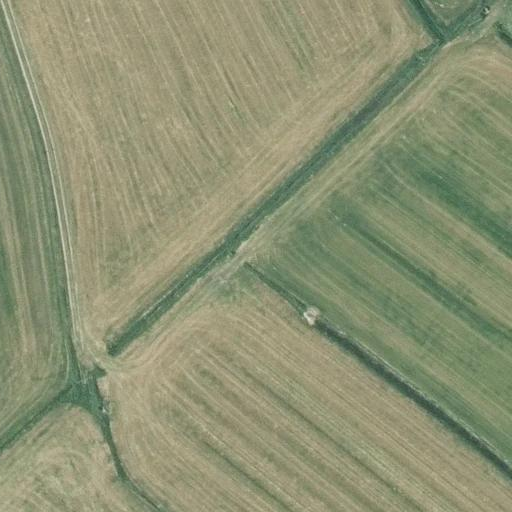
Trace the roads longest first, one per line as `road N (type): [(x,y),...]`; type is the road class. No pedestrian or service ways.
road 1 (track): [(507,0),(113,368),(76,335)]
road 2 (track): [(76,335),(46,134),(3,0)]
